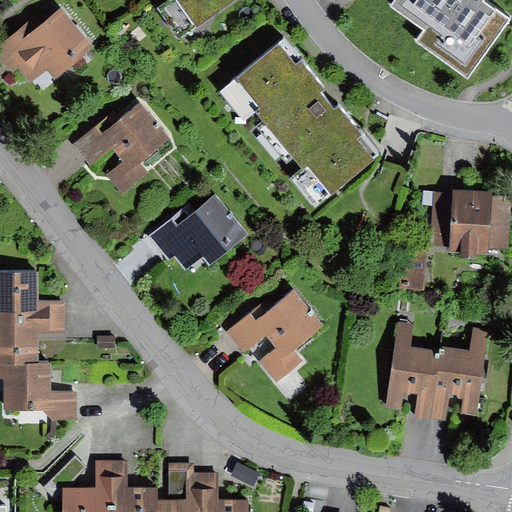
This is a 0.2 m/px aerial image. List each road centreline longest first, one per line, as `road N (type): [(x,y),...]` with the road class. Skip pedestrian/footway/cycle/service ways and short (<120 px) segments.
road 1 (residential): [(511,485),(306,456),(233,424),(185,379),(0,146)]
road 2 (residential): [(301,0),(386,90),(455,119),(511,124)]
